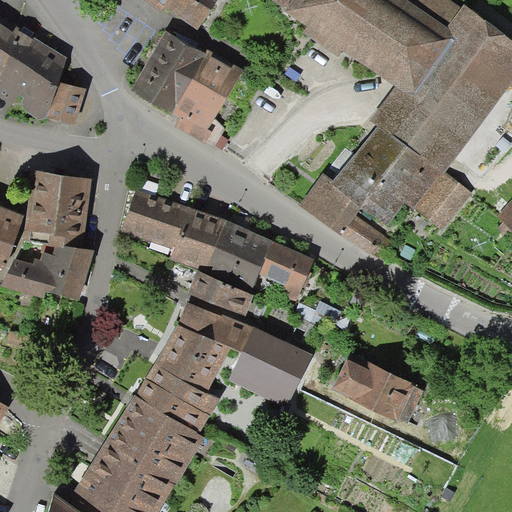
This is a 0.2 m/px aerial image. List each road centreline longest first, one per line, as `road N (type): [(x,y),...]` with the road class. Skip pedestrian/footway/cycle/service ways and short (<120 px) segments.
road 1 (residential): [(511,334),(451,314),(133,127)]
road 2 (residential): [(114,146),(108,254),(57,420)]
road 3 (unknown): [(108,254),(327,355)]
road 4 (residential): [(133,127),(64,11)]
